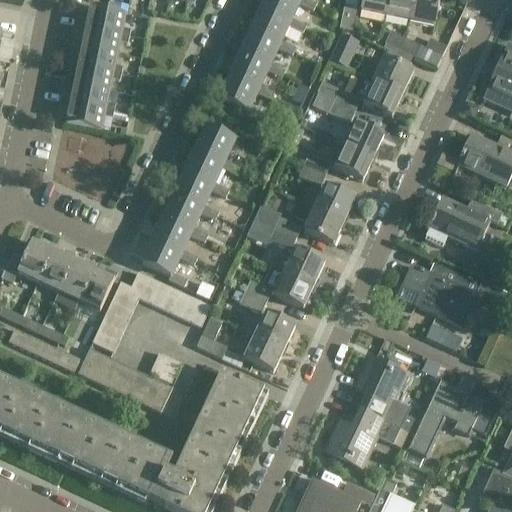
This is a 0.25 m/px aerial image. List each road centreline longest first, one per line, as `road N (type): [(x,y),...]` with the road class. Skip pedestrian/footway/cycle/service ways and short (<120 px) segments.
road 1 (residential): [(6,205),(112,255),(234,0)]
road 2 (residential): [(352,317),(494,0)]
road 3 (residential): [(258,511),(352,317)]
road 4 (residential): [(6,205),(50,0)]
road 5 (residential): [(511,392),(352,317)]
